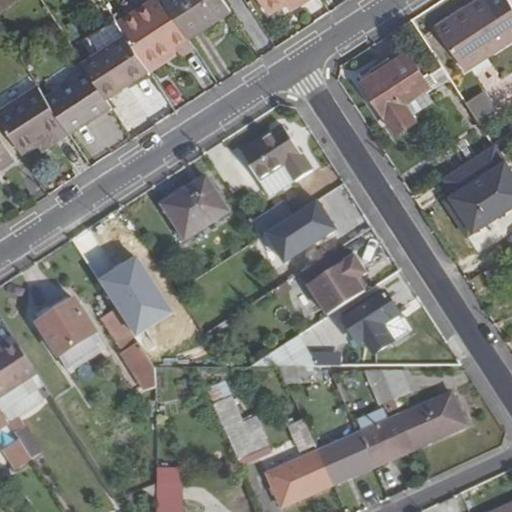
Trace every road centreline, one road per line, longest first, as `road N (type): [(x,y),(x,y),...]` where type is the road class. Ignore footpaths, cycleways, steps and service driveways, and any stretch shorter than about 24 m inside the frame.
road 1 (residential): [(511,396),(297,66)]
road 2 (residential): [(0,260),(297,66)]
road 3 (residential): [(297,66),(399,0)]
road 4 (residential): [(511,461),(402,511)]
